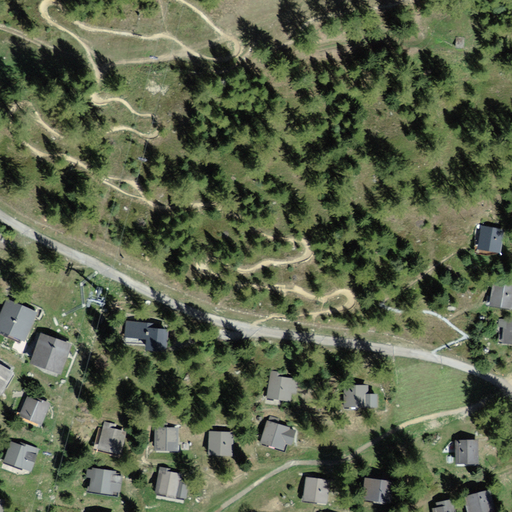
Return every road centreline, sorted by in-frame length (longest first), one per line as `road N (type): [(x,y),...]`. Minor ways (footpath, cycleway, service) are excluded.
road 1 (track): [(212,511),(224,498),(270,484),(313,455),(409,433),(511,390)]
road 2 (track): [(0,209),(91,262),(217,314),(268,325)]
road 3 (track): [(179,55),(95,63),(0,28)]
road 4 (track): [(268,325),(423,347)]
